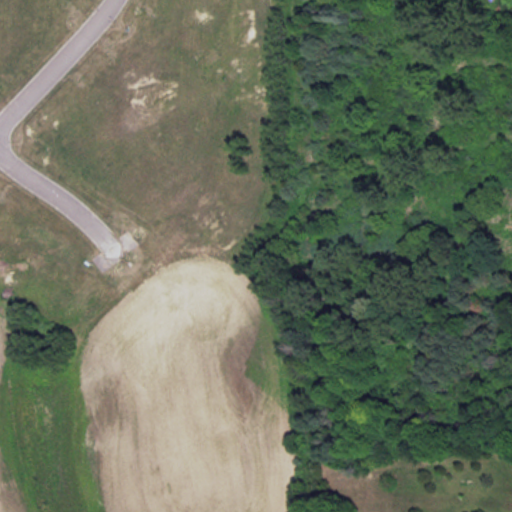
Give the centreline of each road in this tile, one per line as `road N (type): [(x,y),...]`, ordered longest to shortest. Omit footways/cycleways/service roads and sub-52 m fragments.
road 1 (residential): [(113,0),(0,126)]
road 2 (residential): [(0,156),(68,202),(115,256)]
